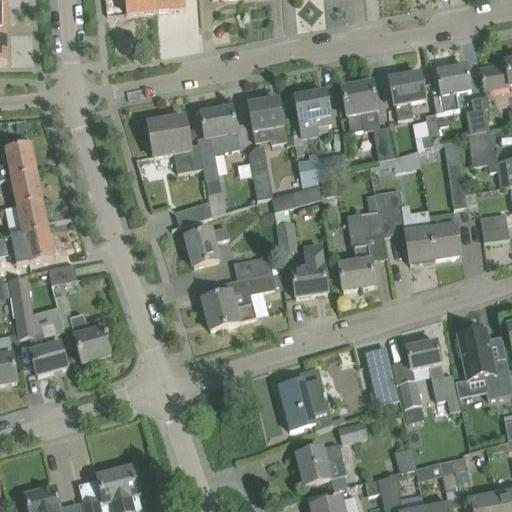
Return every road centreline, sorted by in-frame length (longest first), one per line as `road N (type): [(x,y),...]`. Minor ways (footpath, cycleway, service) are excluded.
road 1 (residential): [(72,98),(511,12)]
road 2 (residential): [(164,389),(511,284)]
road 3 (residential): [(164,389),(72,98)]
road 4 (residential): [(0,436),(164,389)]
road 5 (residential): [(202,511),(164,389)]
